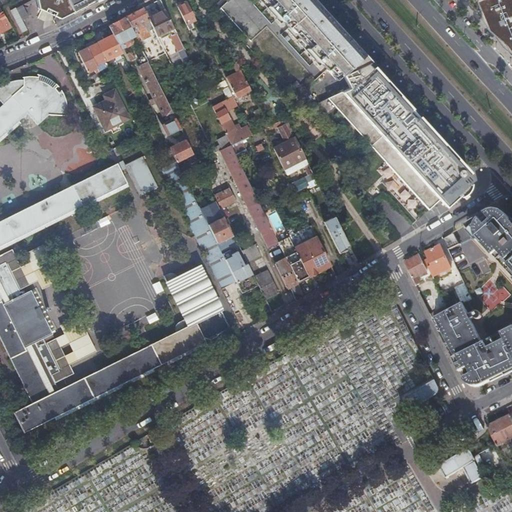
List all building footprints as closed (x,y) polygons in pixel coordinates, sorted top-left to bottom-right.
[(35,0),(37,8),(59,18),(72,11),(73,13),(99,0),(35,0)] [(361,65),(369,62),(350,41),(344,34),(342,32),(334,24),(312,0),(260,0),(276,18),(275,19),(280,23),(282,21),(288,28),(286,29),(314,61),(318,65),(320,63),(326,69),(327,68),(336,79),(343,74),(361,65)] [(511,0),(468,0),(469,0),(469,1),(511,48),(511,0)] [(195,23),(198,22),(188,2),(178,6),(187,24),(193,20),(195,23)] [(12,25),(23,20),(17,8),(15,5),(4,10),(12,25)] [(17,8),(23,20),(28,17),(22,5),(17,8)] [(0,32),(10,27),(0,7),(0,32)] [(154,28),(149,17),(144,7),(126,16),(135,34),(138,41),(150,35),(148,30),(154,28)] [(175,27),(166,9),(149,17),(154,28),(157,35),(169,30),(175,27)] [(247,11),(247,35),(264,36),(264,12),(247,11)] [(135,34),(126,16),(109,24),(113,33),(118,43),(121,42),(124,41),(126,46),(132,44),(132,40),(131,37),(135,34)] [(334,24),(342,32),(343,31),(336,23),(334,24)] [(308,67),(314,61),(286,29),(280,36),(308,67)] [(182,42),(177,32),(171,35),(176,44),(182,42)] [(97,41),(106,59),(122,51),(118,43),(113,33),(107,36),(106,34),(103,35),(104,38),(97,41)] [(96,65),(106,59),(97,41),(87,47),(96,65)] [(176,118),(180,125),(186,122),(164,76),(165,76),(151,47),(147,48),(143,41),(139,43),(146,56),(174,113),(176,118)] [(94,83),(103,78),(101,73),(102,72),(100,69),(99,70),(96,65),(87,47),(78,51),(94,83)] [(132,51),(126,54),(130,61),(135,58),(132,51)] [(126,73),(131,70),(125,56),(119,59),(126,73)] [(174,113),(146,56),(139,59),(141,64),(138,65),(164,118),(174,113)] [(245,92),(251,89),(237,60),(231,63),(235,72),(227,77),(236,96),(240,94),(242,96),(246,94),(245,92)] [(361,65),(343,74),(350,88),(318,103),(328,114),(336,107),(429,209),(440,199),(446,206),(460,194),(461,195),(460,195),(460,196),(463,195),(466,193),(468,189),(470,184),(465,180),(464,181),(462,179),(430,145),(432,146),(435,145),(436,144),(437,142),(437,140),(436,139),(435,138),(433,138),(429,134),(432,131),(399,95),(400,94),(387,80),(386,80),(373,66),(370,69),(365,64),(369,62),(361,65)] [(0,337),(28,395),(32,393),(36,400),(32,402),(13,411),(23,432),(206,341),(203,337),(203,335),(203,334),(203,333),(203,332),(204,331),(205,330),(212,326),(216,335),(217,334),(230,327),(199,265),(177,276),(175,273),(172,272),(169,272),(164,275),(185,318),(182,319),(185,326),(176,331),(58,390),(53,392),(46,377),(50,375),(59,370),(57,368),(44,341),(53,336),(41,312),(46,310),(47,310),(48,310),(49,309),(49,307),(48,307),(47,307),(46,308),(46,309),(41,311),(28,286),(19,291),(6,264),(5,261),(0,263),(0,245),(128,182),(121,170),(127,167),(141,194),(159,186),(143,154),(125,163),(123,158),(0,219),(0,136),(17,121),(18,123),(22,125),(24,126),(28,127),(33,126),(35,124),(37,122),(38,123),(49,113),(67,114),(68,109),(67,104),(65,96),(62,90),(58,92),(55,87),(58,85),(53,80),(49,77),(44,75),(37,73),(38,74),(38,76),(30,75),(23,76),(22,76),(24,76),(24,78),(15,79),(9,81),(4,83),(0,85),(0,99),(3,103),(0,105),(0,337)] [(242,139),(252,134),(248,126),(237,131),(227,110),(238,105),(229,86),(223,89),(227,98),(214,104),(232,144),(242,139)] [(114,90),(105,95),(107,100),(95,106),(106,128),(128,117),(114,90)] [(259,119),(264,116),(260,107),(255,110),(259,119)] [(264,128),(269,125),(264,116),(259,119),(264,128)] [(305,156),(286,117),(273,123),(276,128),(278,127),(286,142),(285,142),(294,161),(305,156)] [(167,135),(181,128),(180,125),(176,118),(161,125),(167,135)] [(269,125),(264,128),(267,133),(276,128),(273,123),(269,125)] [(432,146),(430,145),(462,179),(470,172),(457,158),(457,157),(445,143),(444,144),(432,131),(429,134),(433,138),(435,138),(436,139),(437,140),(437,142),(436,144),(435,145),(432,146)] [(220,150),(222,149),(230,145),(226,134),(217,138),(220,144),(212,147),(215,152),(220,150)] [(190,163),(197,160),(187,139),(170,147),(176,160),(186,156),(190,163)] [(246,148),(242,139),(232,144),(231,144),(235,153),(246,148)] [(294,161),(285,142),(274,148),(283,167),(294,161)] [(230,145),(222,149),(262,231),(267,228),(270,226),(235,153),(231,144),(230,145)] [(294,161),(283,167),(285,171),(303,162),(308,172),(312,170),(305,156),(294,161)] [(200,165),(203,172),(217,165),(214,157),(199,164),(200,165)] [(276,174),(268,162),(256,170),(264,182),(276,174)] [(236,281),(225,259),(217,242),(203,214),(202,212),(183,174),(168,181),(222,288),(236,281)] [(308,175),(291,183),(295,193),(312,185),(308,175)] [(229,187),(214,194),(221,207),(235,200),(229,187)] [(203,214),(217,208),(215,205),(202,212),(203,214)] [(203,214),(217,242),(223,239),(225,238),(223,235),(230,231),(222,217),(221,217),(217,208),(203,214)] [(511,219),(508,215),(507,214),(507,213),(506,213),(506,212),(505,212),(503,212),(501,212),(500,212),(498,212),(496,212),(494,212),(493,212),(491,213),(490,213),(489,213),(488,214),(487,214),(488,216),(482,221),(480,219),(478,222),(477,224),(475,229),(475,233),(476,235),(479,240),(511,276),(511,330),(483,344),(471,321),(476,319),(477,320),(479,320),(480,320),(482,319),(483,317),(483,315),(482,314),(480,312),(478,312),(469,316),(463,305),(450,311),(433,320),(462,377),(465,381),(469,384),(473,388),(478,389),(481,389),(485,387),(511,373),(511,219)] [(329,230),(342,256),(350,252),(348,248),(350,246),(340,225),(336,217),(335,216),(324,222),(329,230)] [(223,235),(225,238),(223,239),(226,244),(234,240),(230,231),(223,235)] [(459,244),(454,234),(444,240),(448,250),(459,244)] [(297,281),(308,275),(298,254),(290,237),(278,242),(285,258),(297,281)] [(255,243),(241,250),(245,256),(247,261),(260,255),(255,243)] [(0,254),(0,263),(5,261),(6,264),(7,263),(20,289),(38,280),(42,288),(61,279),(43,244),(24,253),(29,262),(21,266),(12,249),(0,254)] [(426,262),(434,278),(452,270),(441,246),(426,253),(430,260),(426,262)] [(232,256),(225,259),(236,281),(241,292),(248,288),(245,281),(248,280),(246,276),(252,272),(248,263),(244,264),(237,251),(231,254),(232,256)] [(319,268),(330,263),(324,251),(313,256),(319,268)] [(319,268),(313,256),(312,254),(304,258),(302,252),(298,254),(308,275),(319,270),(319,268)] [(405,263),(417,287),(419,286),(415,278),(427,272),(419,256),(405,263)] [(296,300),(304,295),(297,281),(285,258),(275,263),(286,287),(289,286),(296,300)] [(254,276),(266,299),(279,292),(268,269),(254,276)] [(458,288),(466,304),(472,300),(467,288),(465,285),(458,288)] [(432,317),(433,320),(450,311),(444,299),(438,302),(443,311),(432,317)] [(64,332),(46,342),(59,367),(57,368),(59,370),(50,375),(54,382),(74,372),(70,363),(97,350),(79,315),(60,324),(64,332)] [(175,328),(176,331),(185,326),(182,319),(181,320),(179,321),(176,324),(175,328)] [(217,335),(217,334),(216,335),(212,326),(205,330),(204,331),(203,332),(203,333),(203,334),(203,335),(203,337),(210,339),(217,335)] [(54,382),(50,375),(46,377),(53,392),(58,390),(54,382)] [(439,390),(435,381),(405,399),(412,410),(437,394),(438,394),(438,393),(439,392),(439,390)] [(511,417),(511,416),(500,421),(509,441),(511,439),(511,417)] [(500,421),(488,428),(497,447),(509,441),(500,421)] [(474,458),(471,453),(470,452),(468,451),(467,451),(466,451),(440,467),(447,478),(464,468),(474,483),(483,478),(485,477),(474,458)]
